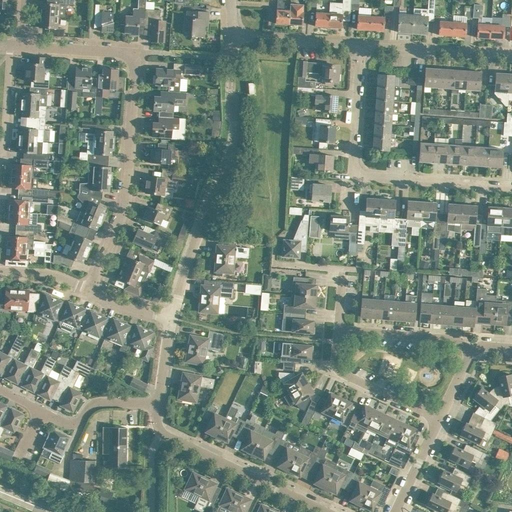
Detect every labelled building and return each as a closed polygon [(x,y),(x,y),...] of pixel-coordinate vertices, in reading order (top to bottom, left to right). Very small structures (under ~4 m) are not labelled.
[(0,0),(0,9),(10,10),(11,0),(0,0)] [(39,8),(38,15),(58,17),(58,16),(65,16),(65,9),(66,8),(66,5),(73,6),(73,0),(62,0),(62,5),(59,5),(40,3),(40,9),(39,8)] [(145,13),(145,9),(146,1),(145,0),(138,0),(137,9),(133,8),(133,17),(126,16),(125,33),(129,33),(129,35),(138,36),(138,22),(144,22),(145,13)] [(282,3),(282,0),(277,0),(276,24),(289,25),(290,4),(290,3),(282,3)] [(329,14),(328,27),(341,28),(342,18),(342,15),(342,9),(350,10),(351,4),(350,0),(343,0),(343,4),(329,2),(329,14)] [(351,4),(350,10),(359,10),(359,0),(351,0),(351,4)] [(154,1),(146,1),(145,9),(145,13),(144,22),(144,25),(151,26),(150,42),(163,42),(165,21),(160,21),(161,10),(154,10),(154,1)] [(290,4),(289,25),(302,25),(303,5),(290,4)] [(473,7),(472,18),(480,18),(481,5),(473,4),(473,7)] [(464,17),(466,17),(472,18),(473,7),(465,7),(464,17)] [(399,15),(398,22),(397,32),(412,33),(413,16),(406,16),(406,11),(399,10),(399,15)] [(187,11),(186,25),(192,26),(191,37),(204,38),(205,27),(208,27),(209,12),(187,11)] [(413,16),(412,33),(426,34),(428,13),(420,12),(420,17),(413,16)] [(113,13),(101,13),(101,24),(102,26),(101,32),(113,32),(113,22),(112,21),(113,13)] [(316,13),(315,16),(315,26),(328,27),(329,14),(316,13)] [(503,40),(504,27),(510,27),(510,26),(511,20),(510,20),(511,16),(511,15),(502,14),(502,18),(491,17),(491,25),(490,39),(503,40)] [(58,17),(38,15),(38,22),(39,22),(39,27),(49,28),(49,36),(63,37),(64,29),(57,28),(58,17)] [(358,16),(357,19),(357,29),(370,30),(371,17),(358,16)] [(371,17),(370,30),(383,31),(384,18),(371,17)] [(439,22),(439,25),(439,35),(452,36),(453,23),(439,22)] [(453,23),(452,36),(465,37),(466,23),(453,23)] [(491,25),(478,24),(477,38),(490,39),(491,25)] [(31,81),(31,87),(47,88),(48,89),(50,69),(45,68),(46,58),(32,57),(32,64),(27,64),(27,69),(26,69),(25,81),(31,81)] [(299,62),(299,64),(297,87),(311,88),(311,85),(308,81),(305,81),(306,72),(323,73),(322,81),(338,82),(339,66),(324,65),(324,64),(306,63),(299,62)] [(200,66),(185,65),(184,73),(199,74),(200,67),(200,66)] [(91,68),(76,67),(74,88),(89,89),(90,90),(91,92),(95,92),(96,83),(96,78),(91,78),(91,68)] [(124,93),(125,77),(117,77),(117,70),(103,69),(103,79),(96,78),(96,83),(95,92),(95,96),(108,97),(109,89),(115,90),(115,92),(124,93)] [(168,86),(168,92),(179,92),(180,71),(156,69),(156,77),(155,78),(154,83),(155,84),(155,85),(168,86)] [(424,87),(434,87),(438,88),(439,69),(426,69),(424,87)] [(439,69),(438,88),(452,89),(453,70),(439,69)] [(453,70),(452,89),(451,93),(457,94),(457,89),(465,90),(466,71),(453,70)] [(466,71),(465,90),(479,91),(480,72),(466,71)] [(496,73),(494,94),(498,98),(506,106),(508,106),(508,100),(510,74),(496,73)] [(378,75),(377,88),(393,89),(394,76),(378,75)] [(19,97),(19,104),(39,106),(46,106),(47,95),(47,88),(31,87),(30,87),(29,93),(22,93),(22,98),(19,97)] [(376,100),(399,101),(399,102),(400,89),(393,89),(377,88),(376,100)] [(76,92),(68,91),(67,103),(67,108),(67,110),(75,110),(76,92)] [(153,111),(159,111),(159,117),(161,117),(173,118),(173,105),(179,105),(179,103),(185,104),(185,97),(193,97),(193,94),(185,93),(179,92),(168,92),(168,98),(154,97),(153,111)] [(321,111),(326,111),(336,112),(337,96),(327,95),(322,95),(322,96),(315,96),(315,103),(322,104),(321,111)] [(376,100),(375,112),(391,113),(398,114),(399,101),(376,100)] [(102,104),(95,103),(94,115),(102,116),(102,104)] [(39,106),(19,104),(18,112),(21,112),(21,117),(27,117),(26,123),(45,124),(45,118),(46,106),(39,106)] [(469,112),(469,117),(485,118),(486,105),(480,104),(479,113),(469,112)] [(375,112),(374,125),(391,126),(391,113),(375,112)] [(173,118),(161,117),(161,123),(153,123),(152,137),(171,138),(172,130),(178,130),(179,118),(173,118)] [(17,133),(17,140),(43,142),(43,130),(44,130),(45,124),(26,123),(26,129),(20,129),(20,133),(17,133)] [(319,142),(324,142),(334,143),(335,126),(320,125),(319,142)] [(374,125),(374,137),(390,138),(391,126),(374,125)] [(85,142),(88,142),(114,144),(114,136),(112,136),(113,132),(95,130),(95,134),(85,133),(85,142)] [(390,138),(374,137),(373,150),(389,151),(390,138)] [(434,145),(433,163),(446,164),(448,145),(448,139),(434,138),(434,145)] [(448,145),(446,164),(460,165),(461,146),(462,140),(455,139),(454,146),(448,145)] [(33,160),(42,160),(48,161),(49,154),(44,154),(42,154),(43,142),(17,140),(16,147),(19,148),(18,152),(28,153),(34,154),(33,160)] [(79,160),(86,160),(96,161),(97,155),(111,156),(112,151),(114,151),(114,144),(88,142),(87,153),(80,152),(79,160)] [(150,156),(151,156),(150,163),(168,164),(168,167),(176,168),(176,164),(177,164),(177,157),(174,157),(175,149),(177,149),(177,151),(187,151),(187,145),(167,144),(161,143),(158,143),(157,149),(151,149),(151,150),(152,155),(151,155),(150,155),(150,156)] [(419,162),(433,163),(434,145),(420,144),(419,162)] [(461,146),(460,165),(474,165),(475,147),(461,146)] [(293,147),(292,154),(309,155),(309,162),(316,163),(315,170),(326,171),(326,172),(328,172),(328,171),(331,172),(332,156),(316,155),(316,149),(293,147)] [(475,147),(474,165),(487,166),(488,148),(475,147)] [(488,148),(487,166),(501,167),(502,149),(488,148)] [(42,168),(42,160),(33,160),(33,168),(42,168)] [(96,161),(86,160),(86,166),(88,166),(88,178),(112,180),(112,172),(110,172),(110,167),(96,167),(96,161)] [(12,164),(11,176),(30,177),(31,165),(12,164)] [(162,187),(166,188),(175,189),(176,182),(187,183),(187,176),(173,174),(172,181),(167,180),(167,179),(145,176),(145,183),(146,183),(145,193),(161,195),(162,187)] [(30,177),(11,176),(10,188),(30,189),(30,177)] [(79,183),(79,193),(90,195),(90,190),(109,191),(109,187),(111,187),(112,180),(88,178),(87,183),(79,183)] [(330,186),(320,185),(310,184),(309,193),(312,193),(311,200),(322,201),(322,202),(324,202),(324,201),(329,202),(330,186)] [(32,189),(31,196),(48,197),(58,197),(59,191),(49,190),(32,189)] [(90,195),(79,193),(78,195),(77,198),(83,204),(80,209),(81,210),(81,211),(103,220),(106,213),(104,213),(106,208),(98,205),(101,198),(90,195)] [(186,198),(185,206),(193,207),(194,199),(186,198)] [(379,224),(381,200),(367,199),(365,216),(366,216),(365,224),(379,224)] [(9,200),(9,212),(28,213),(29,201),(9,200)] [(384,223),(393,223),(394,200),(381,200),(379,224),(383,224),(384,223)] [(408,201),(406,219),(406,226),(420,227),(420,220),(422,202),(408,201)] [(422,202),(420,220),(434,221),(436,203),(422,202)] [(158,210),(148,206),(143,218),(159,225),(162,219),(167,221),(173,208),(157,203),(160,205),(158,210)] [(440,231),(440,237),(446,238),(446,230),(460,233),(460,229),(461,223),(462,205),(448,204),(447,224),(441,224),(440,231)] [(47,214),(57,215),(57,214),(58,206),(47,205),(47,214)] [(460,229),(473,230),(472,246),(479,246),(478,253),(479,253),(481,224),(475,224),(476,206),(462,205),(461,223),(460,229)] [(481,224),(479,253),(485,254),(486,231),(500,232),(500,235),(501,226),(502,208),(488,207),(487,225),(481,224)] [(501,226),(500,235),(511,236),(511,208),(502,208),(501,226)] [(57,214),(57,215),(57,220),(71,226),(87,233),(90,228),(96,230),(98,226),(100,227),(103,220),(81,211),(80,211),(75,221),(57,214)] [(28,213),(9,212),(8,224),(27,225),(28,213)] [(330,216),(329,231),(335,231),(334,239),(349,240),(349,243),(348,252),(356,253),(357,244),(357,232),(347,232),(348,217),(330,216)] [(300,252),(306,252),(309,221),(308,221),(301,221),(293,241),(284,241),(284,245),(282,245),(282,252),(283,252),(283,257),(299,258),(300,252)] [(357,232),(357,244),(364,244),(365,225),(358,225),(357,232)] [(71,246),(89,253),(92,247),(90,246),(92,241),(85,239),(87,233),(71,226),(68,234),(74,239),(71,246)] [(392,228),(391,246),(391,252),(397,253),(399,228),(392,228)] [(399,228),(397,253),(397,259),(402,259),(403,247),(405,247),(406,229),(399,228)] [(167,243),(170,236),(156,230),(153,236),(138,229),(132,242),(157,253),(163,240),(167,242),(166,243),(167,243)] [(440,237),(440,231),(433,230),(432,249),(434,249),(434,261),(438,261),(439,244),(440,237)] [(7,236),(6,248),(26,249),(33,250),(34,235),(36,235),(36,232),(29,231),(28,237),(7,236)] [(179,234),(177,239),(182,242),(185,236),(179,234)] [(71,246),(66,256),(53,255),(53,263),(62,263),(71,267),(74,260),(82,263),(84,259),(86,260),(89,253),(71,246)] [(214,269),(215,270),(215,271),(222,272),(232,273),(234,257),(248,258),(249,248),(217,246),(215,262),(215,264),(214,265),(214,267),(214,268),(214,269)] [(6,248),(5,260),(16,260),(16,266),(27,267),(27,261),(25,260),(26,249),(6,248)] [(121,268),(146,278),(153,261),(138,255),(136,261),(126,257),(121,268)] [(418,269),(426,271),(429,263),(421,260),(418,269)] [(146,278),(121,268),(117,279),(126,283),(124,289),(139,295),(144,284),(146,278)] [(477,271),(458,269),(457,275),(472,277),(477,277),(477,274),(477,271)] [(293,277),(292,284),(296,284),(295,295),(315,297),(316,285),(304,284),(305,278),(293,277)] [(159,285),(152,301),(158,302),(165,287),(159,285)] [(245,285),(244,294),(260,295),(261,286),(245,285)] [(199,310),(199,312),(217,313),(218,297),(233,298),(233,288),(201,286),(200,303),(199,304),(199,305),(199,307),(199,308),(199,310)] [(4,309),(16,310),(17,290),(5,290),(4,309)] [(17,290),(16,310),(28,311),(28,312),(30,313),(34,313),(34,303),(38,303),(39,294),(29,293),(29,291),(17,290)] [(430,323),(431,305),(432,293),(421,292),(419,322),(430,323)] [(45,294),(41,304),(37,313),(59,323),(62,316),(66,307),(61,305),(62,302),(60,301),(60,300),(59,299),(58,299),(57,299),(50,297),(51,296),(50,296),(50,295),(49,294),(47,295),(45,294)] [(283,305),(283,312),(290,313),(302,314),(303,307),(314,308),(315,297),(295,295),(292,295),(291,306),(283,305)] [(372,300),(361,299),(360,317),(371,317),(372,300)] [(475,309),(475,311),(483,311),(483,323),(494,324),(495,304),(485,303),(485,300),(476,299),(475,309)] [(372,300),(371,317),(382,318),(383,301),(372,300)] [(383,301),(382,318),(393,319),(394,302),(383,301)] [(495,304),(494,324),(505,325),(506,313),(511,313),(511,301),(506,301),(506,305),(495,304)] [(82,330),(89,315),(83,313),(85,309),(83,308),(83,307),(82,306),(81,306),(80,306),(80,307),(73,304),(73,303),(73,302),(71,302),(70,302),(70,303),(68,302),(66,307),(62,316),(59,323),(59,324),(61,328),(70,332),(75,331),(76,328),(77,328),(82,330)] [(394,302),(393,319),(404,320),(405,303),(394,302)] [(405,303),(404,320),(414,321),(416,304),(405,303)] [(431,305),(430,323),(441,323),(442,306),(431,305)] [(442,306),(441,323),(452,324),(453,307),(442,306)] [(453,307),(452,324),(463,325),(464,308),(453,307)] [(464,308),(463,325),(474,326),(475,311),(475,309),(464,308)] [(89,315),(82,330),(104,340),(105,338),(111,323),(106,321),(107,318),(105,318),(106,317),(105,317),(105,316),(104,315),(102,315),(101,316),(95,313),(96,312),(95,311),(94,311),(92,311),(92,312),(90,311),(89,315)] [(282,324),(282,331),(292,331),(303,332),(303,333),(314,334),(314,327),(313,327),(313,321),(302,320),(302,314),(290,313),(283,312),(282,324)] [(128,344),(134,330),(129,328),(130,326),(128,325),(128,324),(127,323),(126,323),(125,323),(125,324),(118,321),(118,320),(118,319),(117,319),(115,319),(115,320),(113,319),(111,323),(105,338),(121,345),(119,351),(124,353),(128,344)] [(134,330),(128,344),(144,351),(141,358),(147,361),(153,348),(148,345),(153,333),(151,332),(152,331),(151,331),(151,330),(150,330),(148,330),(141,328),(142,327),(142,326),(141,325),(140,325),(139,325),(138,326),(136,325),(134,330)] [(185,359),(186,360),(185,361),(203,365),(206,349),(220,352),(223,333),(209,331),(207,339),(190,336),(187,352),(186,353),(186,354),(186,355),(185,356),(185,357),(185,358),(185,359)] [(1,373),(6,376),(7,376),(15,360),(15,361),(27,336),(19,332),(7,356),(0,353),(0,374),(0,375),(1,373)] [(35,347),(33,350),(39,353),(43,345),(37,342),(35,347)] [(302,346),(291,345),(291,344),(283,344),(282,351),(281,351),(280,362),(283,363),(295,364),(298,364),(298,357),(310,358),(310,352),(312,352),(313,346),(302,345),(302,346)] [(7,376),(6,376),(6,377),(17,383),(17,382),(23,384),(31,369),(39,353),(33,350),(31,349),(23,365),(15,361),(15,360),(7,376)] [(56,359),(59,353),(53,351),(50,356),(56,359)] [(23,384),(22,386),(33,391),(34,390),(39,393),(40,393),(47,377),(48,377),(51,370),(56,361),(48,357),(40,373),(31,369),(23,384)] [(255,360),(254,373),(261,374),(262,361),(255,360)] [(98,371),(100,365),(95,363),(92,368),(98,371)] [(295,364),(283,363),(282,370),(294,371),(295,364)] [(40,393),(39,393),(39,394),(50,400),(50,398),(56,401),(72,369),(64,365),(60,374),(51,370),(48,377),(47,377),(40,393)] [(80,373),(72,369),(56,401),(62,404),(61,405),(72,411),(81,394),(72,389),(80,373)] [(283,384),(284,383),(290,393),(307,383),(301,373),(295,376),(294,374),(278,372),(278,376),(283,384)] [(178,396),(178,397),(178,399),(195,402),(199,386),(213,389),(215,379),(183,373),(180,390),(179,390),(179,391),(179,392),(178,393),(178,394),(178,395),(178,396)] [(495,390),(504,405),(510,404),(509,403),(511,401),(511,379),(511,375),(509,375),(507,375),(505,375),(504,375),(502,376),(501,377),(499,377),(501,388),(497,389),(495,390)] [(129,385),(134,388),(143,392),(147,385),(133,378),(129,385)] [(307,383),(290,393),(285,396),(291,406),(313,393),(307,383)] [(504,405),(495,390),(492,392),(490,395),(481,388),(480,390),(478,391),(477,392),(475,394),(475,395),(475,396),(473,398),(481,404),(474,413),(484,417),(489,410),(489,411),(494,405),(500,410),(504,405)] [(332,417),(340,398),(330,394),(325,404),(319,401),(318,404),(314,412),(313,415),(312,416),(316,418),(318,414),(321,415),(322,412),(332,417)] [(351,403),(340,398),(332,417),(342,421),(340,424),(347,427),(352,417),(346,414),(351,403)] [(307,410),(304,416),(310,419),(312,415),(313,415),(314,412),(318,404),(311,401),(307,410)] [(217,408),(209,405),(204,417),(209,419),(207,423),(209,424),(205,432),(211,434),(210,436),(215,439),(225,419),(214,414),(217,408)] [(367,427),(375,410),(364,405),(359,417),(353,414),(352,417),(347,427),(355,431),(356,428),(364,432),(367,427)] [(0,436),(2,433),(11,435),(12,431),(13,432),(22,415),(11,409),(10,410),(5,408),(5,407),(0,416),(0,436)] [(375,410),(367,427),(377,432),(385,415),(375,410)] [(385,415),(377,432),(387,437),(395,420),(385,415)] [(225,419),(215,439),(221,441),(222,439),(227,442),(231,434),(232,435),(233,433),(239,436),(245,422),(232,416),(230,421),(225,419)] [(484,418),(481,423),(494,429),(497,424),(484,418)] [(398,442),(406,425),(395,420),(387,437),(385,442),(395,447),(398,442)] [(253,425),(245,422),(239,436),(244,438),(243,440),(245,441),(241,449),(247,451),(246,453),(251,456),(261,436),(264,429),(265,428),(254,423),(253,425)] [(461,433),(460,435),(477,443),(476,445),(486,449),(490,441),(489,440),(492,433),(495,434),(497,430),(494,429),(481,423),(479,428),(475,426),(474,428),(466,424),(465,426),(464,426),(463,427),(462,428),(462,429),(461,431),(461,432),(461,433)] [(418,438),(414,435),(416,430),(406,425),(398,442),(413,449),(418,438)] [(103,427),(103,437),(102,441),(109,441),(108,467),(125,467),(126,428),(103,427)] [(62,455),(70,438),(59,433),(60,432),(58,431),(55,430),(53,429),(53,430),(52,430),(44,447),(52,451),(48,459),(60,464),(65,456),(62,455)] [(275,453),(282,439),(282,437),(264,429),(261,436),(251,456),(257,458),(258,457),(263,459),(267,452),(268,452),(270,450),(275,453)] [(289,443),(282,439),(275,453),(280,455),(279,458),(281,458),(278,466),(283,469),(282,470),(288,473),(297,453),(287,448),(289,443)] [(312,453),(313,452),(300,446),(297,453),(288,473),(293,476),(294,474),(299,476),(303,469),(305,470),(306,467),(311,470),(318,456),(312,453)] [(450,455),(450,457),(449,459),(467,467),(470,460),(476,463),(474,466),(483,470),(489,456),(479,451),(470,446),(468,451),(464,449),(463,451),(454,447),(453,449),(453,450),(452,451),(451,451),(451,452),(450,453),(450,454),(450,455)] [(351,448),(348,454),(359,459),(362,453),(356,450),(351,448)] [(505,463),(508,456),(510,454),(499,449),(494,458),(505,463)] [(323,459),(318,456),(311,470),(317,473),(315,475),(317,476),(314,483),(319,486),(318,487),(324,490),(333,470),(336,465),(336,463),(323,457),(323,459)] [(391,456),(388,462),(390,463),(399,467),(402,461),(391,456)] [(70,459),(69,491),(93,493),(95,461),(70,459)] [(34,469),(33,471),(48,478),(51,472),(36,464),(34,469)] [(342,485),(347,487),(354,473),(336,465),(333,470),(324,490),(329,493),(330,491),(335,493),(339,486),(341,487),(342,485)] [(439,479),(439,480),(438,482),(456,491),(459,484),(466,487),(472,476),(468,474),(459,470),(457,475),(453,473),(452,475),(443,471),(442,473),(441,474),(440,475),(440,476),(439,477),(439,478),(439,479)] [(195,473),(194,473),(193,473),(185,489),(200,496),(193,509),(200,511),(199,511),(209,511),(216,499),(210,497),(216,484),(201,477),(200,476),(199,475),(198,474),(197,474),(196,474),(195,473)] [(354,473),(347,487),(353,490),(352,492),(353,493),(350,500),(355,503),(354,505),(360,507),(369,487),(359,482),(362,477),(354,473)] [(369,487),(360,507),(365,510),(366,508),(372,511),(375,503),(377,504),(379,500),(384,502),(390,490),(372,482),(369,487)] [(490,495),(494,487),(485,483),(482,489),(487,492),(486,494),(490,495)] [(113,492),(101,488),(99,495),(111,499),(113,492)] [(227,489),(223,498),(219,505),(234,511),(233,511),(244,511),(250,500),(235,493),(234,492),(233,491),(232,490),(231,490),(230,490),(229,490),(228,490),(227,489)] [(428,503),(428,504),(427,505),(440,511),(447,511),(448,511),(449,511),(458,511),(461,507),(467,510),(470,504),(448,493),(446,498),(442,496),(441,498),(432,494),(431,496),(430,497),(429,498),(428,499),(428,501),(428,502),(428,503)]
